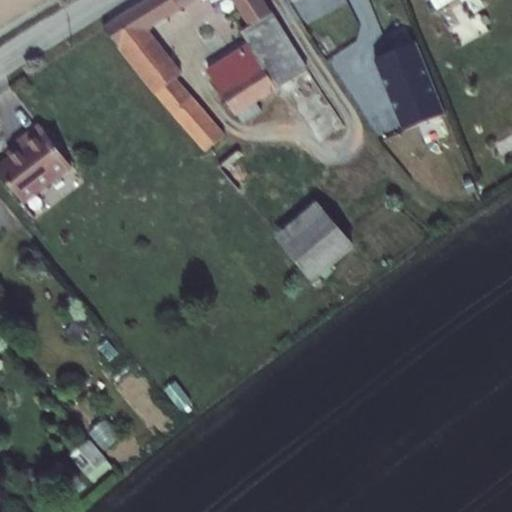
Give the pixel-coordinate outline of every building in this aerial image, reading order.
[(302,58),(264,0),(142,0),(98,26),(200,149),(221,132),(179,78),(188,71),(153,28),(199,0),(211,0),(218,9),(232,0),(249,22),(238,31),(245,40),(210,66),(240,114),(258,103),(251,91),(302,58)] [(425,0),(433,11),(450,0),(425,0)] [(392,90),(433,74),(422,44),(419,38),(377,54),(392,90)] [(406,126),(448,110),(433,74),(392,90),(406,126)] [(0,172),(21,197),(66,159),(29,114),(7,133),(15,141),(0,154),(0,172)] [(221,167),(239,183),(258,164),(240,147),(221,167)] [(324,197),(278,231),(324,287),(370,257),(324,197)]
